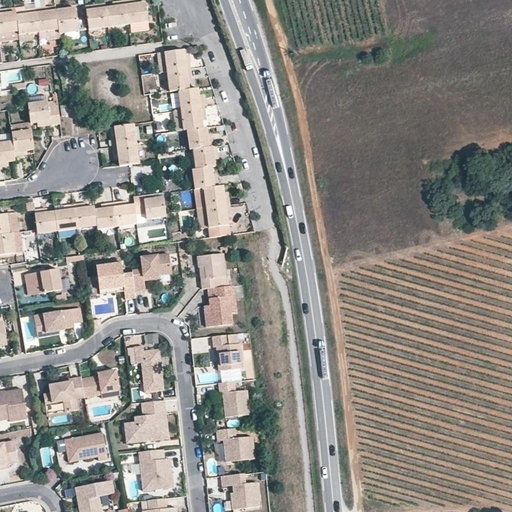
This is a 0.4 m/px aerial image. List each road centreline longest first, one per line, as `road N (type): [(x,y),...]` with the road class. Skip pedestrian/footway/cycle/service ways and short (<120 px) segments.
road 1 (track): [(357,511),(330,280),(266,0)]
road 2 (residential): [(0,369),(81,351),(114,328),(168,326),(179,338),(198,511)]
road 3 (primary): [(290,204),(318,353),(334,511)]
road 4 (residential): [(190,0),(268,217)]
road 5 (primary): [(223,0),(290,204)]
road 6 (primary): [(290,204),(271,87),(242,0)]
